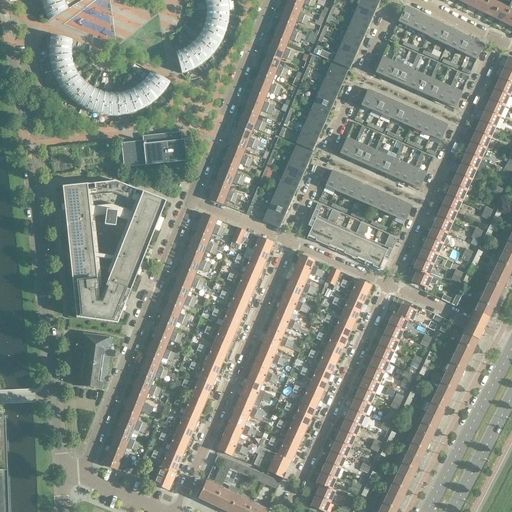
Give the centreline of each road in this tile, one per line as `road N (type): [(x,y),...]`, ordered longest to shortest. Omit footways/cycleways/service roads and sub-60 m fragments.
road 1 (residential): [(54,395),(2,0)]
road 2 (residential): [(79,475),(190,200)]
road 3 (residential): [(172,511),(288,242)]
road 4 (residential): [(282,511),(386,284)]
road 5 (residential): [(190,200),(269,0)]
road 6 (secondary): [(511,346),(423,511)]
road 7 (residential): [(511,342),(386,284)]
road 8 (secondary): [(451,511),(511,396)]
